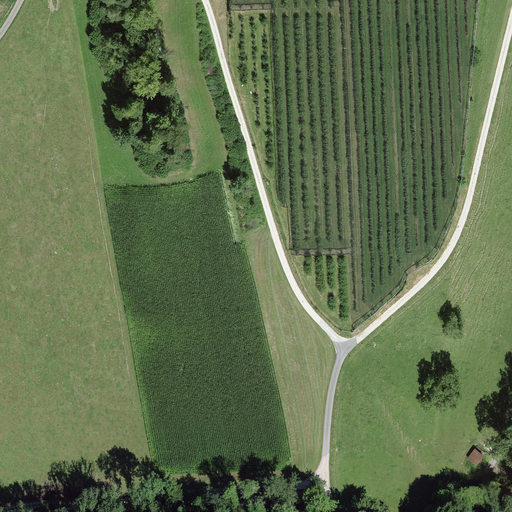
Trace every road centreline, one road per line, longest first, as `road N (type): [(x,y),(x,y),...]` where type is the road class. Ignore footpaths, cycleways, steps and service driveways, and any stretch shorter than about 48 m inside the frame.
road 1 (track): [(202,0),(287,275),(344,348),(326,415),(321,511)]
road 2 (track): [(344,348),(436,268),(457,230),(511,14)]
road 3 (track): [(42,511),(169,493),(281,489),(322,473)]
